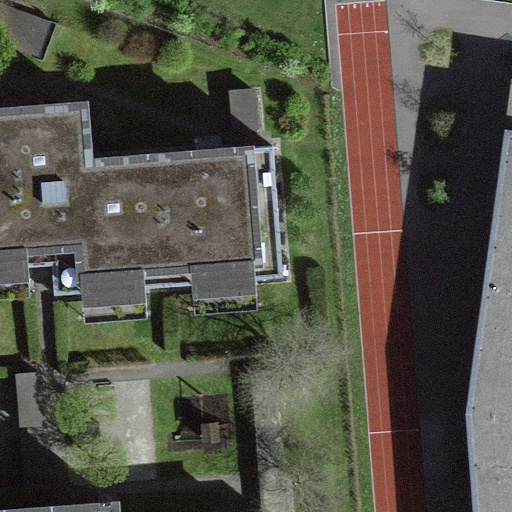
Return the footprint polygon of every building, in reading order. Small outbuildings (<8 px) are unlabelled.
[(257,129),(254,91),(231,91),(234,131),(257,129)] [(168,284),(158,154),(89,159),(84,102),(17,107),(0,108),(0,266),(52,262),(54,292),(168,284)] [(466,411),(473,511),(511,511),(511,128),(505,127),(466,411)] [(223,149),(158,154),(168,284),(283,275),(272,145),(223,149)] [(286,511),(275,368),(252,370),(263,511),(286,511)] [(44,422),(40,374),(17,374),(23,424),(44,422)] [(45,437),(22,439),(26,489),(49,487),(45,437)] [(116,511),(116,501),(61,505),(0,509),(0,511),(116,511)]
